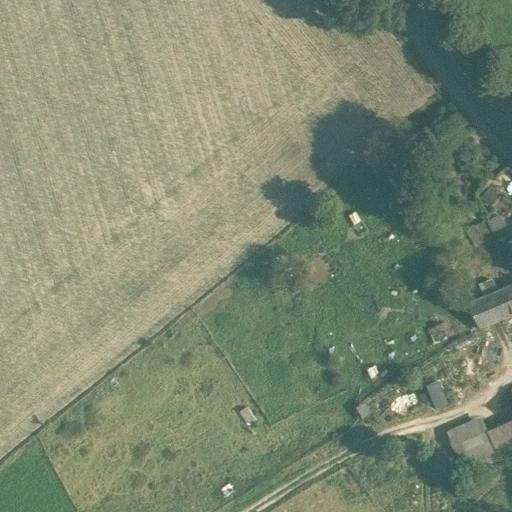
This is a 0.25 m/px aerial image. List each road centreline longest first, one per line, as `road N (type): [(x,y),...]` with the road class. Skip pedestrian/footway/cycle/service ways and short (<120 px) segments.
road 1 (track): [(257,511),(414,425),(511,386)]
road 2 (secondary): [(511,125),(416,0)]
